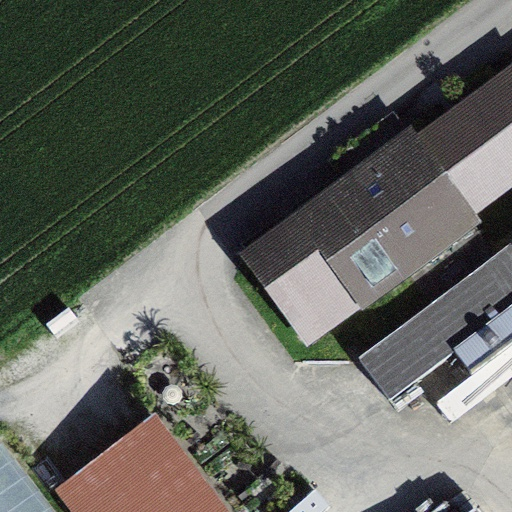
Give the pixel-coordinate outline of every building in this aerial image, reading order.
[(511,176),(511,78),(418,149),(465,212),(511,176)] [(418,149),(391,114),(327,162),(345,185),(249,257),(311,340),(406,270),(430,301),(496,252),(465,212),(418,149)] [(511,247),(360,361),(390,401),(454,353),(472,376),(511,345),(511,247)] [(224,511),(154,418),(56,491),(72,511),(224,511)] [(53,511),(0,440),(0,511),(53,511)]
